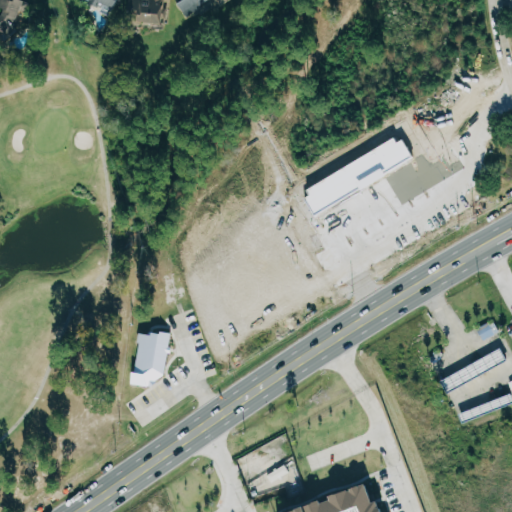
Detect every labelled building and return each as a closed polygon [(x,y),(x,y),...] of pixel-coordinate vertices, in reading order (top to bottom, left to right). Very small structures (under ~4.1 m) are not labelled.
[(0,0),(0,32),(13,37),(26,2),(20,0),(0,0)] [(118,0),(81,0),(114,13),(118,0)] [(163,0),(129,0),(129,23),(163,24),(163,0)] [(183,0),(178,3),(187,17),(213,1),(212,0),(183,0)] [(484,339),(497,334),(493,323),(479,328),(484,339)] [(153,387),(155,378),(164,379),(169,335),(139,331),(132,385),(153,387)] [(312,511),(352,498),(357,511),(312,511)]
